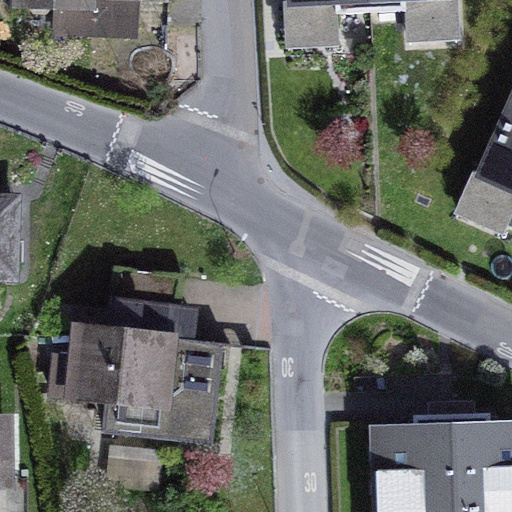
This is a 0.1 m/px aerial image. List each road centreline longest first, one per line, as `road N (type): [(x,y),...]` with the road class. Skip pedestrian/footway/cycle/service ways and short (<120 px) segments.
road 1 (residential): [(304,511),(300,355),(313,292),(333,248)]
road 2 (residential): [(199,179),(114,136),(0,94)]
road 3 (residential): [(511,339),(333,248)]
road 4 (residential): [(199,179),(226,120),(228,0)]
road 5 (residential): [(333,248),(199,179)]
